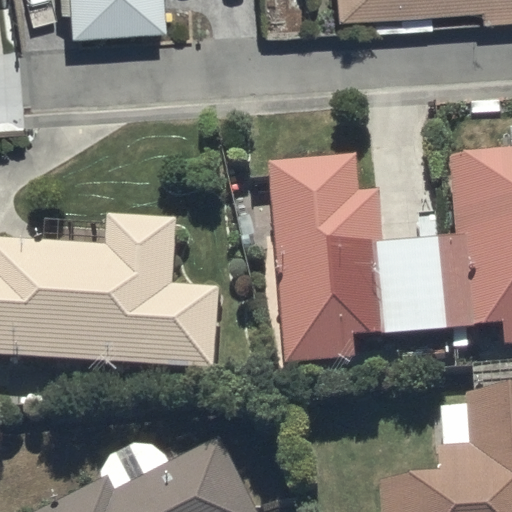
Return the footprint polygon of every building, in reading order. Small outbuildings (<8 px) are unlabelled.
[(55,0),(57,13),(63,12),(65,37),(162,30),(159,0),(55,0)] [(511,0),(329,0),(331,20),(474,12),(475,23),(511,20),(511,0)] [(357,171),(268,178),(284,379),(355,373),(354,352),(504,340),(506,359),(511,358),(511,164),(449,170),(455,252),(383,258),(379,203),(360,205),(357,171)] [(0,367),(214,384),(220,301),(174,297),(179,234),(107,228),(105,258),(0,250),(0,367)] [(438,493),(383,495),(383,511),(511,511),(511,405),(467,408),(467,418),(442,419),(444,460),(436,460),(438,493)] [(251,511),(222,452),(117,505),(109,490),(63,511),(251,511)]
